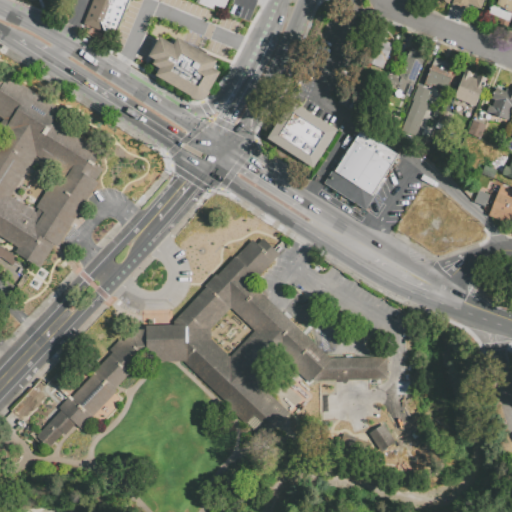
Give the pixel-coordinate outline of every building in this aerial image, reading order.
[(111,37),(128,0),(91,0),(81,23),(111,37)] [(199,0),(198,4),(213,9),(214,6),(224,9),(227,0),(199,0)] [(480,9),(483,0),(452,0),(451,5),(465,10),(467,4),(480,9)] [(511,0),(511,12),(508,22),(487,14),(492,3),(495,5),(496,0),(511,0)] [(159,37),(148,56),(154,60),(152,64),(159,68),(154,75),(191,96),(190,97),(195,100),(197,100),(200,100),(203,99),(205,96),(209,92),(207,91),(218,72),(213,69),(217,61),(177,38),(173,45),(159,37)] [(382,69),(393,44),(374,37),(364,61),(382,69)] [(408,97),(423,60),(421,59),(423,53),(411,49),(409,55),(407,54),(399,76),(388,72),(383,87),(408,97)] [(444,93),(455,67),(446,64),(444,69),(431,64),(423,84),(431,88),(432,85),(438,88),(437,90),(444,93)] [(475,106),(485,78),(477,75),(476,78),(469,76),(470,72),(464,69),(453,98),(475,106)] [(0,137),(0,236),(16,246),(13,251),(38,267),(53,243),(56,245),(58,241),(60,242),(97,182),(94,180),(102,168),(93,163),(101,149),(53,120),(60,108),(6,74),(4,77),(0,74),(0,115),(2,117),(0,119),(0,125),(5,129),(0,137)] [(486,111),(507,120),(511,107),(511,90),(496,85),(486,111)] [(417,86),(430,91),(428,95),(430,96),(428,101),(426,100),(425,102),(427,102),(426,104),(427,105),(415,135),(401,130),(412,103),(411,102),(417,86)] [(288,100),(337,130),(309,175),(260,145),(288,100)] [(479,137),(484,124),(471,119),(466,132),(479,137)] [(323,184),(333,168),(335,169),(359,130),(398,154),(365,209),(323,184)] [(511,178),(511,154),(509,153),(501,174),(511,178)] [(511,190),(499,185),(487,216),(511,224),(511,190)] [(478,190),(490,195),(485,208),(472,202),(478,190)] [(261,443),(288,413),(253,382),(278,356),(307,381),(386,379),(385,357),(328,357),(251,284),(278,253),(261,238),(256,243),(251,239),(216,274),(213,273),(202,284),(204,286),(171,325),(146,326),(146,329),(129,329),(109,349),(112,351),(59,408),(60,410),(35,437),(48,449),(72,423),(80,430),(116,390),(115,389),(132,370),(140,362),(181,360),(261,443)] [(334,380),(322,380),(322,394),(334,394),(334,380)] [(394,441),(382,423),(367,433),(378,451),(394,441)] [(391,455),(400,443),(419,456),(410,469),(391,455)]
